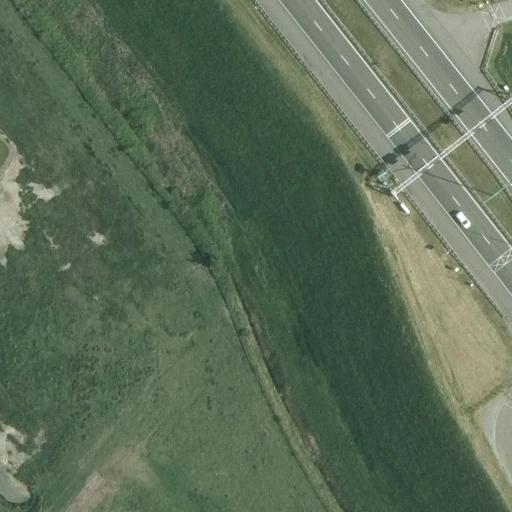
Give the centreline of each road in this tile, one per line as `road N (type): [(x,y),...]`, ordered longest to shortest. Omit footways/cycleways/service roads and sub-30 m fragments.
road 1 (trunk): [(295,0),(511,277)]
road 2 (trunk): [(511,162),(383,0)]
